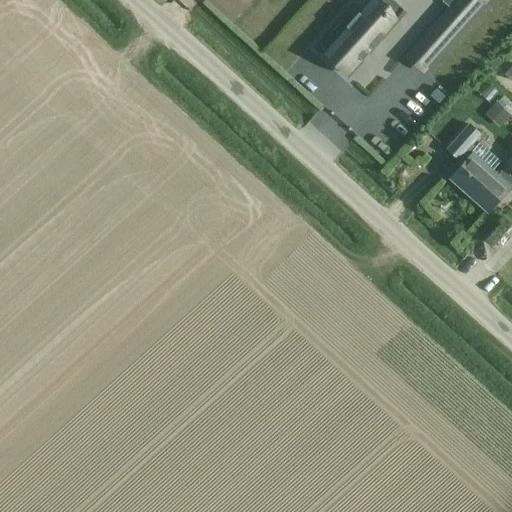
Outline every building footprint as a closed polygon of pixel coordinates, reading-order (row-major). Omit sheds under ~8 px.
[(354,8),(317,49),(322,54),(329,61),(345,75),(403,10),(392,0),(383,0),(379,5),(373,0),(370,0),(359,12),(354,8)] [(454,0),(448,7),(417,41),(437,59),(488,1),(487,0),(454,0)] [(436,89),(429,96),(437,103),(444,96),(436,89)] [(499,128),(511,116),(510,115),(497,103),(497,102),(485,115),(499,128)] [(511,156),(497,174),(472,152),(468,148),(480,134),(468,123),(446,149),(458,159),(459,158),(464,162),(449,178),(488,213),(511,187),(511,185),(511,156)]
